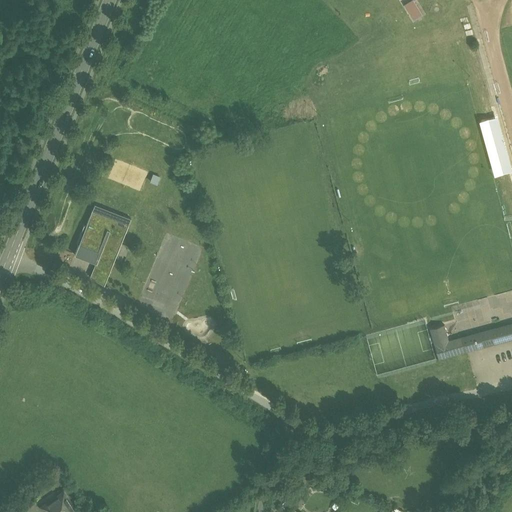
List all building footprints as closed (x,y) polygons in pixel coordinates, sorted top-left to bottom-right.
[(422,9),(416,0),(402,0),(412,15),(422,9)] [(484,120),(498,175),(511,171),(511,152),(503,115),(484,120)] [(131,218),(95,204),(86,226),(84,226),(77,243),(79,244),(75,255),(95,263),(90,277),(104,286),(131,218)] [(445,325),(430,329),(438,359),(464,352),(461,341),(450,344),(445,325)] [(511,327),(463,341),(466,352),(511,339),(511,327)] [(77,511),(64,492),(42,507),(45,511),(77,511)]
